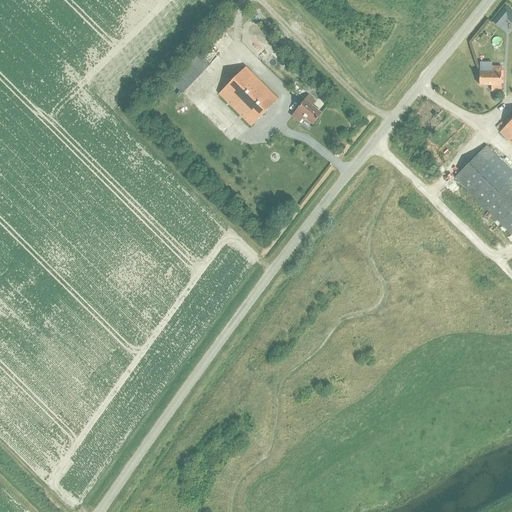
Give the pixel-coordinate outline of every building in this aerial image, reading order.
[(497,19),(503,25),(510,16),(511,18),(511,10),(507,7),(497,19)] [(274,40),(259,50),(264,57),(278,47),(274,40)] [(200,52),(173,82),(184,92),(211,62),(200,52)] [(491,92),(501,93),(503,67),(493,66),(492,72),(479,71),(478,85),(491,86),(491,92)] [(219,94),(253,126),(279,98),(262,82),(245,67),(219,94)] [(304,116),(314,123),(321,114),(312,106),(316,102),(309,96),(293,116),(300,121),(304,116)] [(511,119),(500,132),(511,144),(511,119)] [(455,178),(511,233),(511,232),(511,171),(486,146),(455,178)]
